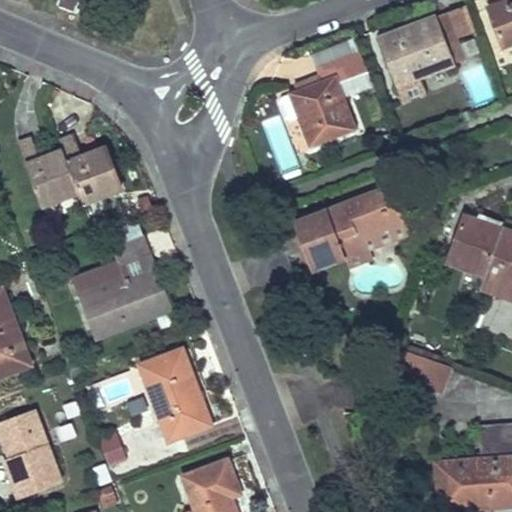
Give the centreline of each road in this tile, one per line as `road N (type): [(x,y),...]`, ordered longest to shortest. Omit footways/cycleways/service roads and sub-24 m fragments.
road 1 (residential): [(306,511),(198,226),(188,157)]
road 2 (residential): [(0,34),(136,98)]
road 3 (residential): [(237,47),(364,0)]
road 4 (residential): [(237,47),(188,157)]
